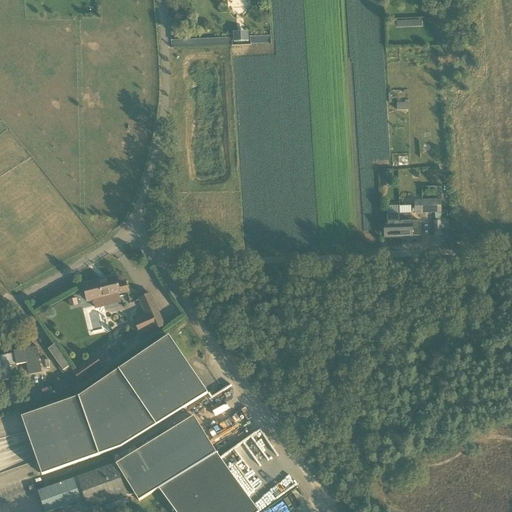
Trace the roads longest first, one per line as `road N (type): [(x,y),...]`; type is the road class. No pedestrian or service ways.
road 1 (track): [(142,247),(181,258),(260,261),(511,242)]
road 2 (unclassified): [(324,511),(127,232)]
road 3 (unclassified): [(127,232),(156,130),(156,0)]
road 4 (track): [(335,511),(472,436),(511,432)]
road 5 (unclassified): [(0,313),(127,232)]
